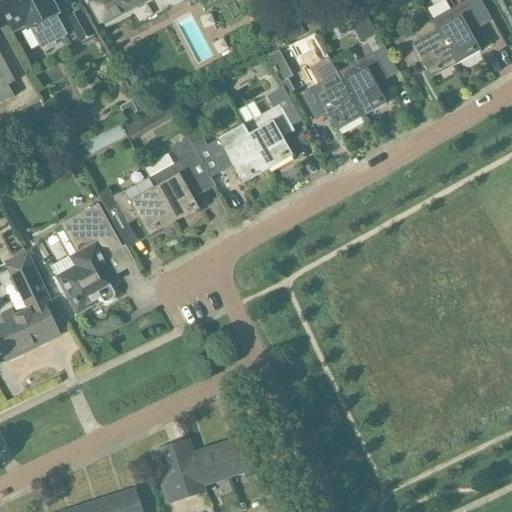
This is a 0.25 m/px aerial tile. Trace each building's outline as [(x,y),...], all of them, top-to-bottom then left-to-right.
[(11,0),(0,6),(14,32),(27,25),(29,29),(31,27),(42,49),(67,36),(55,14),(58,13),(50,0),(11,0)] [(98,0),(90,5),(100,25),(146,0),(98,0)] [(321,19),(311,0),(304,0),(299,3),(310,25),(321,19)] [(469,1),(432,22),(457,66),(481,53),(468,30),(481,22),(469,1)] [(98,40),(82,10),(67,18),(83,48),(98,40)] [(378,38),(364,12),(348,21),(362,47),(378,38)] [(457,66),(432,22),(396,42),(408,63),(419,57),(432,80),(457,66)] [(376,54),(338,74),(363,119),(387,105),(375,82),(387,75),(397,70),(385,48),(376,54)] [(0,106),(15,98),(9,87),(17,83),(0,52),(0,106)] [(321,84),(301,95),(313,116),(325,110),(338,133),(363,119),(338,74),(335,76),(331,70),(318,78),(321,84)] [(51,123),(41,101),(12,116),(23,137),(51,123)] [(155,110),(163,124),(168,122),(176,117),(168,103),(155,110)] [(281,107),(245,127),(269,171),(293,158),(280,135),(293,128),(281,107)] [(144,135),(136,121),(135,122),(124,128),(132,142),(144,135)] [(122,126),(97,139),(103,152),(128,139),(122,126)] [(203,139),(192,145),(211,179),(222,173),(220,169),(223,167),(231,162),(244,185),(269,171),(245,127),(223,139),(208,147),(203,139)] [(151,180),(175,224),(200,211),(194,199),(216,188),(211,179),(192,145),(189,139),(172,148),(181,163),(151,180)] [(151,238),(175,224),(151,180),(114,201),(108,191),(98,197),(118,232),(129,226),(126,221),(137,214),(151,238)] [(123,249),(100,206),(68,224),(83,252),(53,268),(58,277),(69,297),(72,296),(81,313),(102,302),(105,304),(109,303),(112,301),(115,298),(116,294),(111,286),(119,281),(107,258),(123,249)] [(33,261),(29,253),(6,263),(13,279),(12,285),(17,295),(20,296),(27,310),(15,316),(13,311),(0,316),(0,350),(6,362),(61,335),(47,307),(54,304),(33,261)] [(221,448),(231,480),(256,472),(246,440),(221,448)] [(207,494),(205,488),(195,456),(191,443),(157,453),(167,486),(162,488),(168,506),(207,494)] [(221,448),(195,456),(205,488),(231,480),(221,448)] [(143,511),(136,491),(109,499),(113,511),(143,511)] [(113,511),(109,499),(83,508),(84,511),(113,511)]
